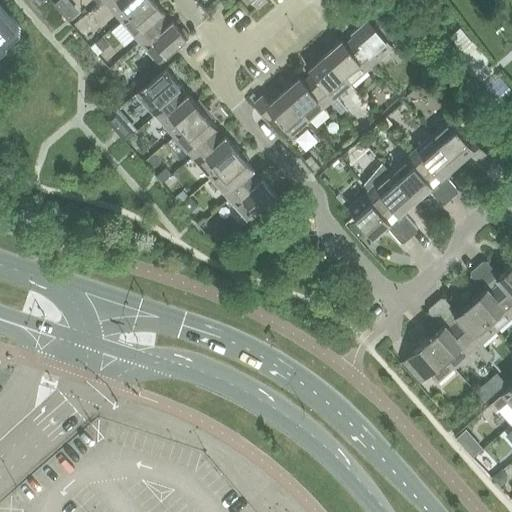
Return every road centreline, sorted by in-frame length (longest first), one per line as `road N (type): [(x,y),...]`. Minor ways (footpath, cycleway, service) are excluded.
road 1 (secondary): [(430,511),(376,443),(292,369),(216,331),(0,260)]
road 2 (secondary): [(0,318),(154,362),(266,413),(380,511)]
road 3 (residential): [(400,304),(213,87),(236,66)]
road 4 (residential): [(511,211),(400,304)]
